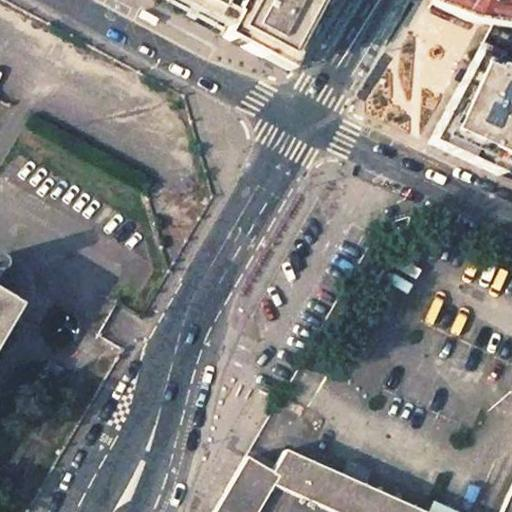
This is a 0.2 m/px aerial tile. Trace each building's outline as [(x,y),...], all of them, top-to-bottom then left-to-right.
[(201,0),(218,9),(222,0),(201,0)] [(222,0),(218,9),(232,17),(222,37),(285,71),(322,0),(222,0)] [(511,0),(431,0),(429,3),(463,20),(490,24),(511,26),(511,0)] [(511,145),(511,69),(475,52),(427,143),(498,176),(511,145)] [(243,458),(210,511),(511,511),(511,480),(497,511),(438,511),(427,506),(424,511),(417,511),(366,489),(371,477),(346,466),(340,477),(280,451),(275,463),(252,451),(247,460),(243,458)]
